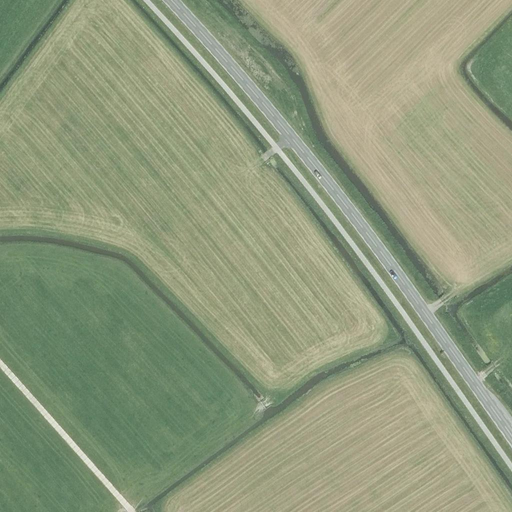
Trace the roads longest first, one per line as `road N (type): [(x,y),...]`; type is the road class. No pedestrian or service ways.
road 1 (primary): [(511,437),(338,196),(170,0)]
road 2 (track): [(131,511),(0,362)]
